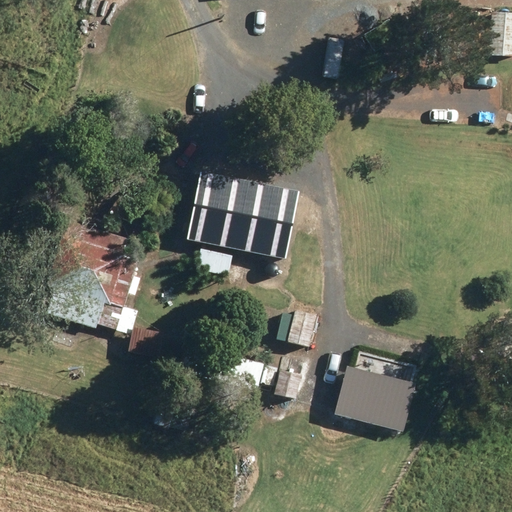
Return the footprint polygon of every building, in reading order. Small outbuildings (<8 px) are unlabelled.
[(293,0),(277,70),(319,81),(338,0),(293,0)] [(494,55),(511,57),(511,12),(498,12),(494,55)] [(131,351),(161,360),(169,336),(138,327),(142,311),(128,307),(143,261),(127,256),(132,240),(73,222),(46,314),(101,329),(103,325),(135,336),(131,351)] [(200,269),(232,276),(236,257),(204,250),(200,269)] [(274,341),(304,349),(313,316),(292,310),(291,316),(282,314),(274,341)] [(187,370),(262,390),(268,365),(194,345),(187,370)] [(267,384),(278,386),(282,369),(271,367),(267,384)] [(280,394),(303,400),(309,377),(285,371),(280,394)] [(339,411),(405,423),(411,391),(345,380),(339,411)] [(95,407),(123,415),(127,400),(100,392),(95,407)] [(157,425),(189,431),(192,418),(166,412),(165,416),(159,415),(157,425)]
